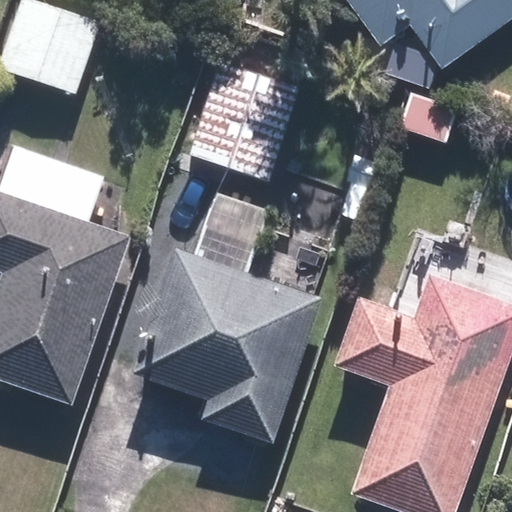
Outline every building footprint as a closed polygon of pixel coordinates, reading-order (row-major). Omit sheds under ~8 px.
[(79,95),(103,19),(43,0),(27,0),(4,71),(79,95)] [(511,0),(357,0),(387,43),(416,23),(446,65),(511,19),(511,0)] [(301,85),(226,62),(198,149),(273,173),(301,85)] [(511,118),(511,117),(442,97),(430,138),(501,159),(511,118)] [(0,375),(78,403),(135,235),(92,220),(107,175),(18,145),(3,191),(0,189),(0,266),(12,270),(0,303),(0,375)] [(211,418),(278,442),(328,297),(181,246),(137,372),(217,400),(211,418)] [(511,303),(434,277),(421,315),(367,296),(344,363),(398,382),(358,496),(403,511),(459,511),(511,360),(511,303)]
